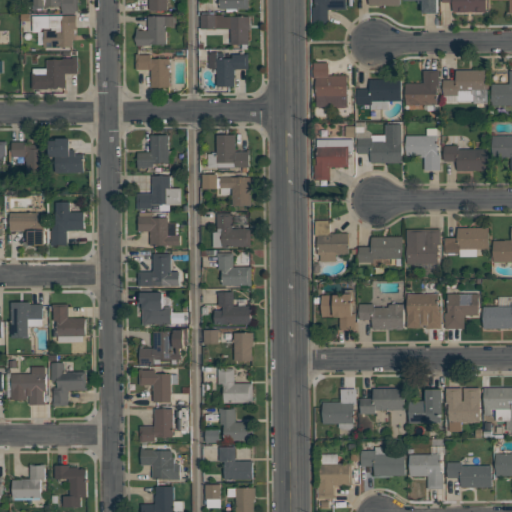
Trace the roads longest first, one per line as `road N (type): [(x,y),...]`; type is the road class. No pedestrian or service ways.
road 1 (tertiary): [(288,0),(296,511)]
road 2 (residential): [(107,0),(111,511)]
road 3 (residential): [(0,112),(292,110)]
road 4 (residential): [(296,360),(511,359)]
road 5 (residential): [(377,41),(511,40)]
road 6 (residential): [(379,199),(511,199)]
